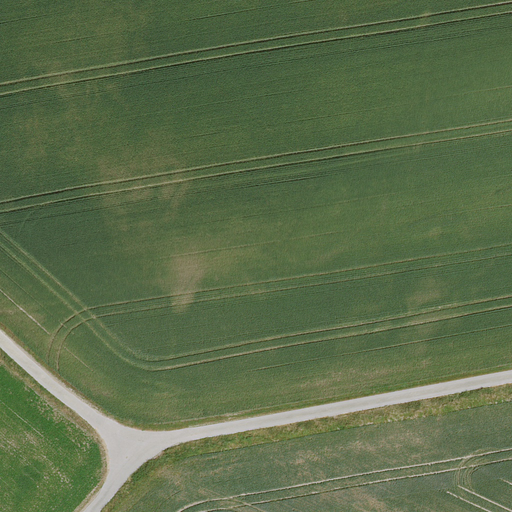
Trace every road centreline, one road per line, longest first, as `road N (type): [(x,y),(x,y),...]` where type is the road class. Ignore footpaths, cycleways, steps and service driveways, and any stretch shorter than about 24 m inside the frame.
road 1 (track): [(83,511),(139,447),(168,436),(511,373)]
road 2 (track): [(139,447),(49,386),(0,339)]
